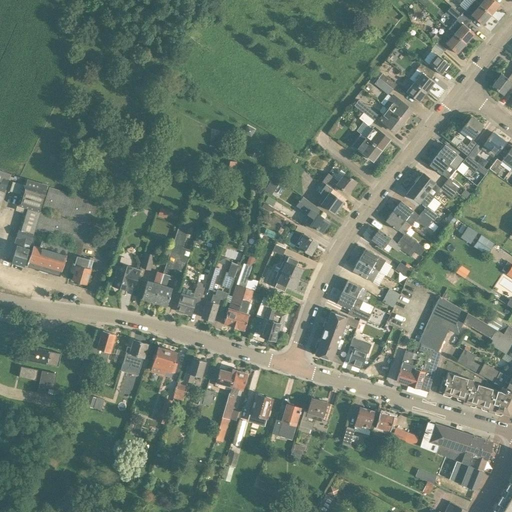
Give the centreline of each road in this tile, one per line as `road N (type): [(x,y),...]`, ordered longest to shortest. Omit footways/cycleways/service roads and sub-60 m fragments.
road 1 (residential): [(291,368),(333,258),(461,87)]
road 2 (tertiary): [(291,368),(57,310)]
road 3 (tertiary): [(511,433),(291,368)]
road 4 (track): [(324,131),(402,29)]
